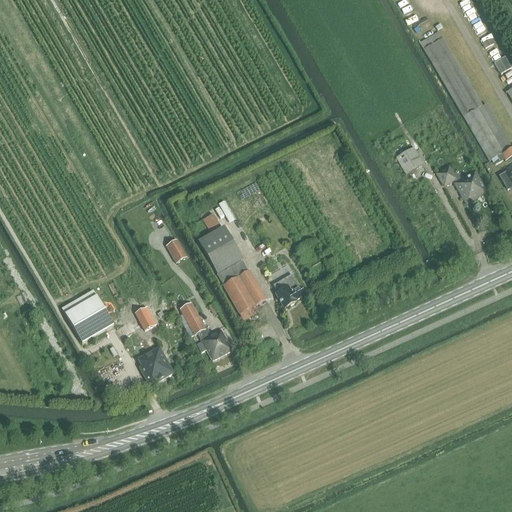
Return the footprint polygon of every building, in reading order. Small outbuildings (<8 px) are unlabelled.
[(459,9),(464,17),(472,13),(467,4),(459,9)] [(440,33),(419,45),(489,163),(491,162),(494,167),(504,161),(505,162),(511,158),(511,149),(501,132),(502,132),(486,105),(483,107),(440,33)] [(405,153),(396,158),(406,176),(415,170),(405,153)] [(444,187),(453,182),(456,185),(467,204),(486,192),(475,174),(462,182),(457,174),(453,176),(448,168),(437,175),(444,187)] [(506,173),(499,177),(507,191),(511,188),(511,172),(507,175),(506,173)] [(211,235),(198,243),(218,277),(224,287),(223,288),(239,316),(255,307),(239,278),(248,273),(224,228),(222,230),(213,215),(202,221),(211,235)] [(177,241),(166,247),(176,265),(187,259),(177,241)] [(275,295),(283,310),(290,306),(290,308),(295,305),(294,304),(296,302),(305,297),(300,288),(299,289),(291,276),(273,287),(277,294),(275,295)] [(62,310),(80,341),(82,345),(113,327),(93,292),(62,310)] [(191,304),(179,311),(194,337),(197,336),(202,344),(197,347),(201,354),(206,352),(212,363),(232,352),(220,332),(210,338),(206,330),(205,331),(200,320),(198,317),(197,315),(196,313),(195,311),(193,308),(192,306),(191,304)] [(155,326),(146,309),(134,315),(144,332),(155,326)] [(16,322),(25,330),(33,320),(24,313),(16,322)] [(137,361),(141,367),(139,369),(149,388),(173,375),(159,349),(137,361)]
